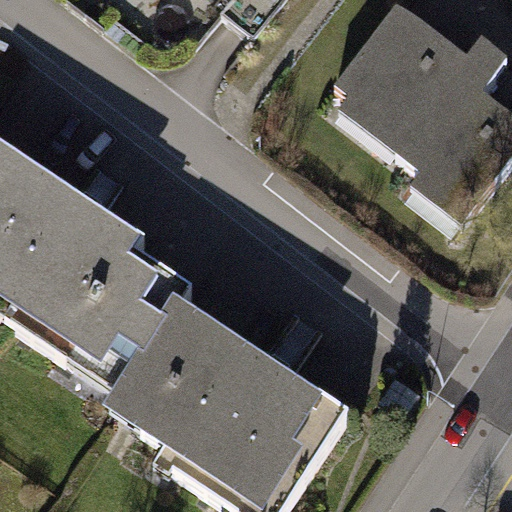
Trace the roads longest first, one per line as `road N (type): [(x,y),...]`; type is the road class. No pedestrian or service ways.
road 1 (residential): [(18,0),(511,377)]
road 2 (residential): [(511,382),(429,511)]
